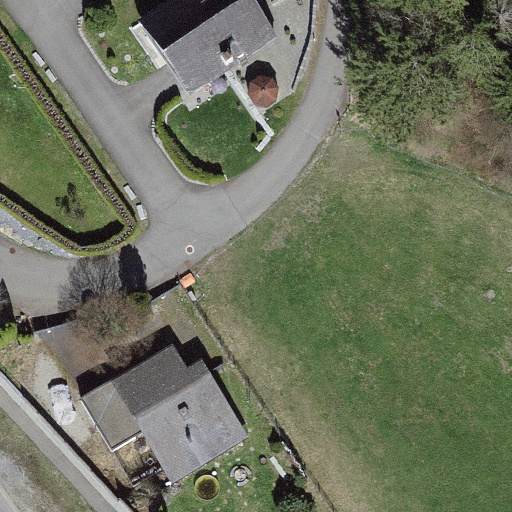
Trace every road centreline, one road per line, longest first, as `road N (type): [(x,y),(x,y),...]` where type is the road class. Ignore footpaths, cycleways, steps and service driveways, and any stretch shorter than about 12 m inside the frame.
road 1 (residential): [(187,240),(260,179),(313,108),(340,0)]
road 2 (residential): [(187,240),(28,0)]
road 3 (residential): [(0,262),(27,275),(93,282),(187,240)]
